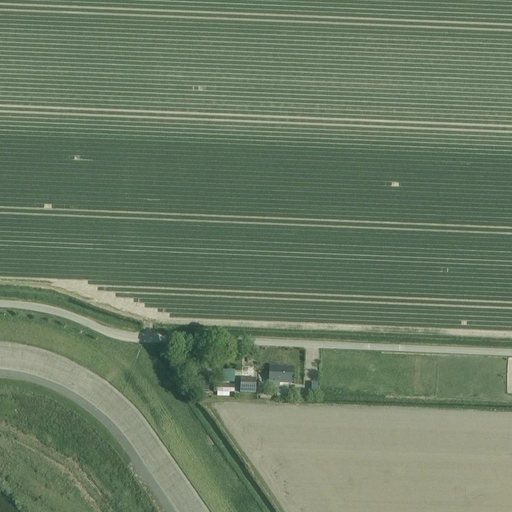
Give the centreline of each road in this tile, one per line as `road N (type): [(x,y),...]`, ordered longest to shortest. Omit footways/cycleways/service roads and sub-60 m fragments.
road 1 (unclassified): [(511,353),(128,338),(55,311),(0,304)]
road 2 (unclassified): [(0,374),(40,382),(84,405),(120,440),(169,511)]
